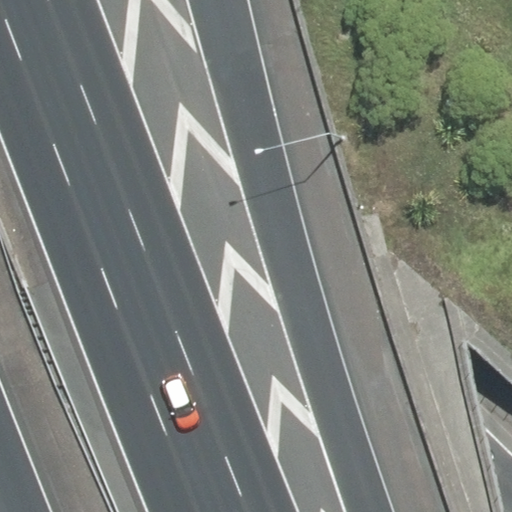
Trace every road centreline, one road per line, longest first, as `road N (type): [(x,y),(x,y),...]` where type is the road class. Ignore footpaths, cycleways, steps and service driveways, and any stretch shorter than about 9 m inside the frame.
road 1 (motorway): [(0,71),(214,238),(509,511)]
road 2 (motorway): [(0,0),(203,511)]
road 3 (motorway): [(219,0),(250,128),(369,511)]
